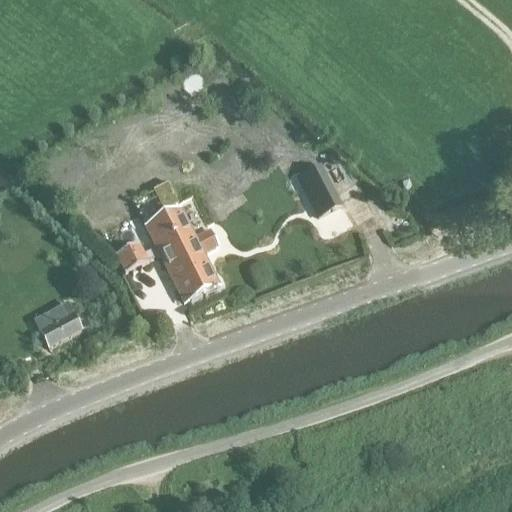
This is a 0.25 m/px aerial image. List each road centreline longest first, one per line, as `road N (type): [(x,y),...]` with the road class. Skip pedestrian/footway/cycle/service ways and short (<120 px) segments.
road 1 (tertiary): [(511,247),(226,347),(53,413),(0,442)]
road 2 (unclassified): [(37,511),(106,481),(511,345)]
